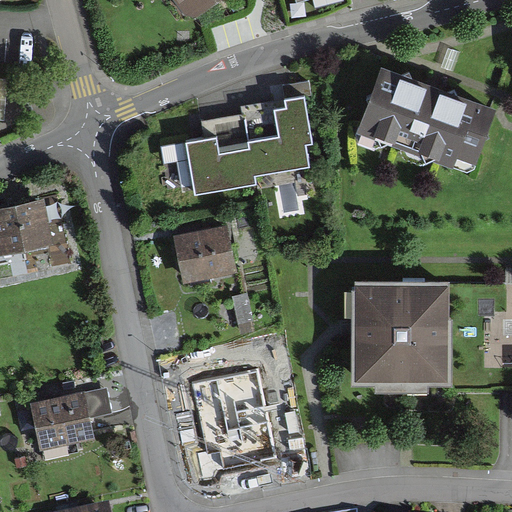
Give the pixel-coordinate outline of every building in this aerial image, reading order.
[(171,0),(190,24),(225,0),(171,0)] [(497,113),(385,71),(363,130),(475,172),(497,113)] [(210,132),(180,137),(189,191),(250,181),(248,172),(305,162),(301,140),(309,139),(302,92),(279,96),(280,105),(268,107),(272,132),(243,137),(244,144),(213,149),(210,132)] [(40,194),(0,202),(0,249),(50,238),(40,194)] [(231,226),(178,237),(187,278),(240,267),(231,226)] [(353,291),(349,291),(349,388),(373,388),(373,394),(427,394),(427,388),(450,388),(451,319),(448,319),(448,282),(353,282),(353,291)] [(251,361),(204,372),(214,420),(261,410),(251,361)] [(82,390),(30,400),(39,447),(91,437),(82,390)]
